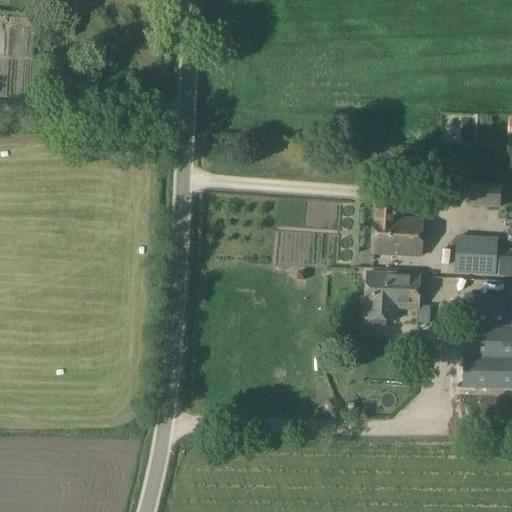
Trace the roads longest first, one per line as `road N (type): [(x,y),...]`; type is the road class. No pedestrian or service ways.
road 1 (unclassified): [(143,511),(165,426),(194,0)]
road 2 (unknown): [(165,426),(511,429)]
